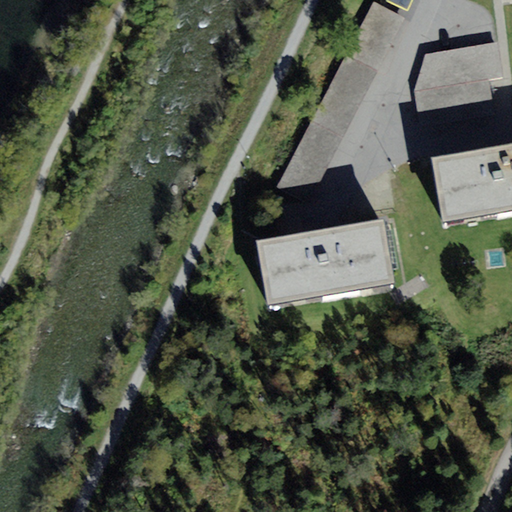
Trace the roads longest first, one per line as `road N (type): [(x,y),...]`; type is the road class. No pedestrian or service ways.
road 1 (track): [(80,511),(320,0)]
road 2 (residential): [(429,0),(324,215)]
